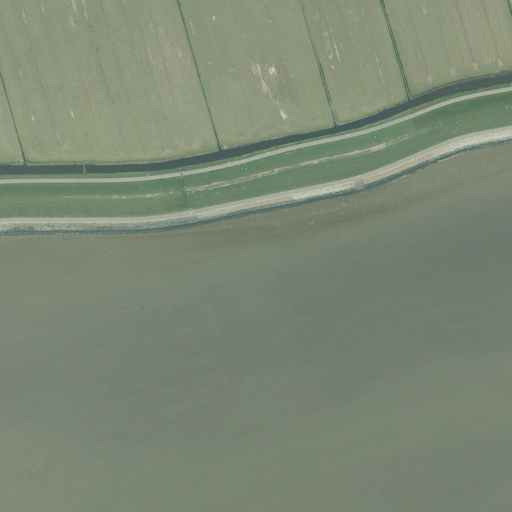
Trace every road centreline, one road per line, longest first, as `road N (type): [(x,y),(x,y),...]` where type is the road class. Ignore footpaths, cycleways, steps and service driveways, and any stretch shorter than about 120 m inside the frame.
road 1 (unclassified): [(0,224),(197,214),(366,180),(511,132)]
road 2 (unclassified): [(0,183),(200,172),(511,90)]
